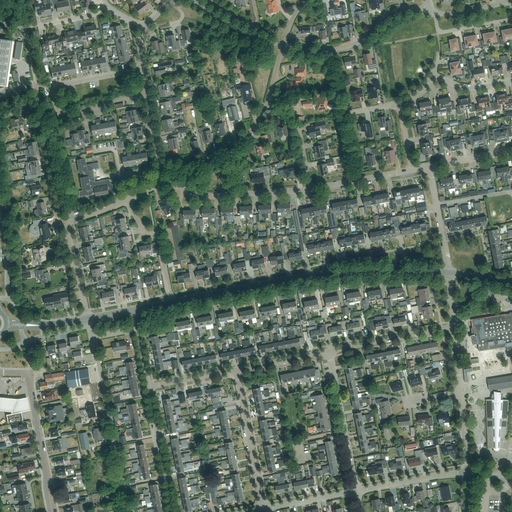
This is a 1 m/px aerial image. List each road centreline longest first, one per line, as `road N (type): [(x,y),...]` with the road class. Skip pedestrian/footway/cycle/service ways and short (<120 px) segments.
road 1 (tertiary): [(171,301),(333,272),(449,272)]
road 2 (residential): [(148,99),(58,119),(49,93),(143,69)]
road 3 (residential): [(179,188),(193,167),(251,131),(282,46)]
road 4 (residential): [(128,511),(93,336)]
road 5 (residential): [(50,511),(30,382),(21,372),(0,373)]
road 6 (residential): [(282,46),(344,48),(397,10),(427,11)]
road 7 (residential): [(263,509),(236,371)]
road 8 (residential): [(310,189),(206,196),(179,188)]
road 9 (residential): [(328,352),(455,327)]
road 10 (residential): [(172,511),(147,388)]
